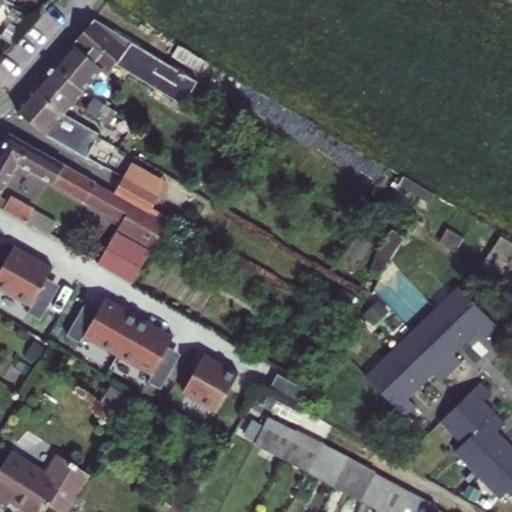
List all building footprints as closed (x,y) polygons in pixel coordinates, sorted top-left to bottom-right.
[(181,93),(194,72),(90,11),(71,35),(110,57),(112,52),(181,93)] [(103,65),(110,57),(71,35),(51,58),(80,81),(98,61),(103,65)] [(114,101),(80,81),(51,58),(44,66),(72,90),(69,93),(106,114),(114,101)] [(69,93),(72,90),(44,66),(33,79),(61,102),(100,125),(106,114),(69,93)] [(57,107),(61,102),(33,79),(15,100),(43,124),(58,133),(70,114),(57,107)] [(58,133),(86,149),(98,129),(70,114),(58,133)] [(0,189),(21,157),(33,138),(8,123),(0,136),(0,189)] [(86,149),(113,164),(123,148),(109,140),(111,137),(98,129),(86,149)] [(127,214),(139,196),(123,187),(105,177),(33,138),(21,157),(127,214)] [(133,171),(150,181),(158,168),(141,157),(133,171)] [(140,197),(150,181),(133,171),(123,187),(140,197)] [(16,186),(7,201),(29,214),(38,200),(16,186)] [(171,214),(139,196),(127,214),(123,220),(158,239),(171,214)] [(120,224),(101,254),(136,273),(155,244),(120,224)] [(381,276),(405,233),(392,225),(368,269),(381,276)] [(13,237),(0,260),(0,279),(31,297),(46,269),(52,259),(13,237)] [(511,245),(504,239),(484,263),(495,272),(511,250),(511,245)] [(46,269),(31,297),(44,304),(59,277),(46,269)] [(470,283),(371,368),(404,409),(503,324),(470,283)] [(88,320),(85,325),(119,344),(140,308),(105,289),(100,299),(88,320)] [(86,292),(75,312),(88,320),(100,299),(86,292)] [(175,328),(140,308),(119,344),(154,364),(157,359),(169,338),(175,328)] [(75,312),(72,318),(85,325),(88,320),(75,312)] [(169,338),(157,359),(170,366),(182,345),(169,338)] [(210,348),(190,384),(223,403),(243,367),(210,348)] [(157,359),(154,364),(167,372),(170,366),(157,359)] [(286,366),(278,379),(304,394),(312,381),(286,366)] [(489,372),(448,407),(471,433),(462,440),(505,490),(511,484),(511,437),(505,430),(511,422),(511,417),(502,406),(493,396),(502,389),(489,372)] [(312,381),(304,394),(312,399),(319,385),(312,381)] [(257,431),(285,447),(299,421),(271,405),(257,431)] [(285,447),(313,462),(327,437),(299,421),(285,447)] [(47,457),(13,436),(0,456),(0,490),(7,495),(13,486),(41,505),(50,490),(67,501),(93,461),(59,439),(47,457)] [(313,462),(340,478),(356,452),(327,437),(313,462)] [(340,478),(364,491),(378,465),(356,452),(340,478)] [(364,491),(385,503),(383,508),(390,511),(394,511),(410,483),(399,477),(378,465),(364,491)] [(394,511),(434,511),(441,500),(410,483),(394,511)]
